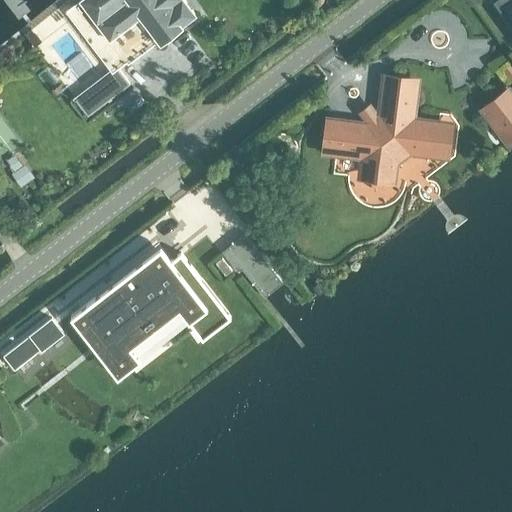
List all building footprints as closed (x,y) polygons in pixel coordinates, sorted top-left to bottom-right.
[(195,13),(185,0),(81,0),(128,62),(155,42),(157,46),(159,44),(157,41),(163,36),(166,39),(167,38),(182,26),(181,24),(195,13)] [(511,0),(493,0),(511,26),(511,0)] [(130,84),(117,66),(74,98),(88,116),(130,84)] [(447,144),(448,133),(440,122),(412,118),(415,90),(407,79),(385,76),(383,97),(388,103),(356,128),(351,122),(330,119),(327,140),(336,151),(364,155),(363,164),(371,175),(383,177),(394,168),(395,160),(408,149),(436,153),(447,144)] [(508,139),(511,135),(511,93),(509,90),(485,109),(508,139)] [(25,162),(12,173),(22,185),(35,175),(25,162)] [(244,233),(222,251),(239,271),(242,268),(265,297),(283,282),(244,233)] [(93,299),(71,315),(84,333),(89,329),(102,346),(118,366),(135,354),(188,313),(201,331),(226,311),(201,279),(202,279),(181,252),(172,260),(161,246),(93,299)] [(64,332),(52,317),(4,355),(15,369),(42,348),(42,349),(64,332)]
